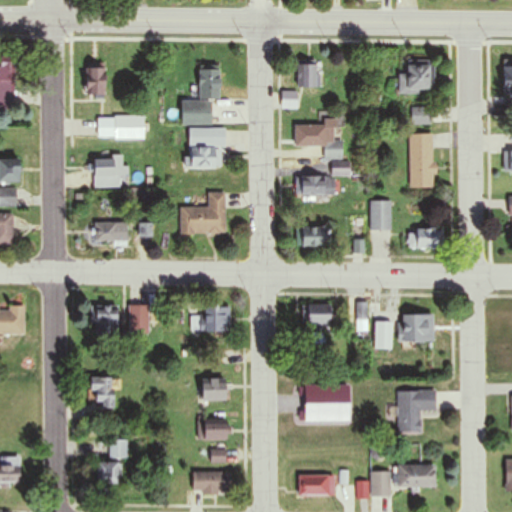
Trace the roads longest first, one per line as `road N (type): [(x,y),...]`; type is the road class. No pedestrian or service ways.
road 1 (residential): [(511,277),(0,269)]
road 2 (secondary): [(511,27),(0,21)]
road 3 (residential): [(56,511),(55,23)]
road 4 (residential): [(267,511),(266,24)]
road 5 (residential): [(475,511),(473,27)]
